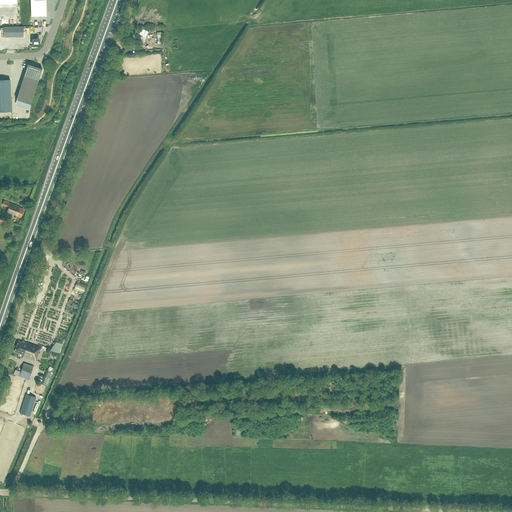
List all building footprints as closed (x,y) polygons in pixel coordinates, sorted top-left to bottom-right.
[(30,0),(31,16),(46,15),(45,0),(30,0)] [(27,64),(16,99),(30,104),(42,69),(27,64)] [(10,79),(0,79),(0,111),(11,112),(10,79)] [(13,215),(20,217),(23,209),(19,207),(10,203),(6,213),(12,215),(13,215)] [(35,360),(39,350),(40,347),(32,344),(24,341),(23,342),(18,341),(14,351),(23,354),(23,356),(35,360)] [(19,376),(28,380),(33,366),(24,363),(19,376)] [(26,394),(20,413),(30,416),(35,397),(36,397),(26,394)] [(168,405),(98,410),(99,431),(169,426),(168,405)]
